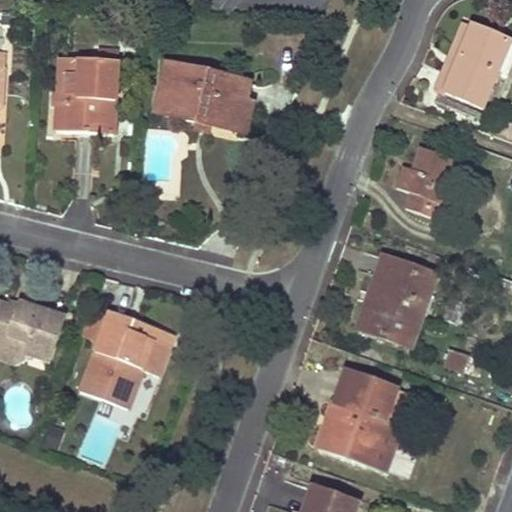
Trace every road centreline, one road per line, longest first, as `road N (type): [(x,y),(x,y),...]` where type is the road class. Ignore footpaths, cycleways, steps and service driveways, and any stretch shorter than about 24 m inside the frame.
road 1 (residential): [(418,0),(370,101),(296,298)]
road 2 (residential): [(296,298),(0,228)]
road 3 (residential): [(296,298),(223,511)]
